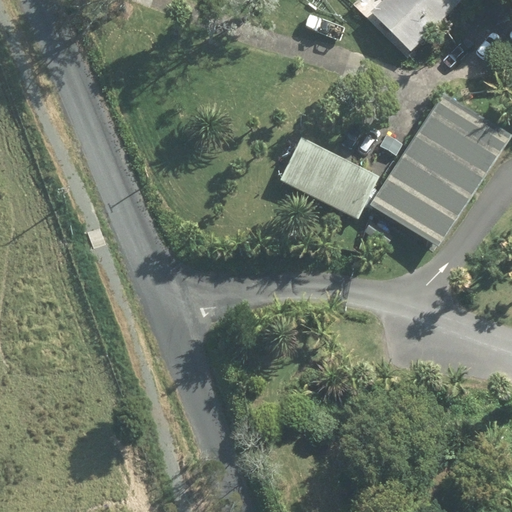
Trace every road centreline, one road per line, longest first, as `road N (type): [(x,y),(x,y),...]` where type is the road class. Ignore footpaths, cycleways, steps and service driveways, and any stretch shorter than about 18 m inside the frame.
road 1 (unclassified): [(241,511),(109,165),(33,0)]
road 2 (unknown): [(156,287),(397,297)]
road 3 (unknown): [(397,297),(429,275),(462,217),(511,164)]
road 4 (unknown): [(397,297),(444,328),(511,346)]
